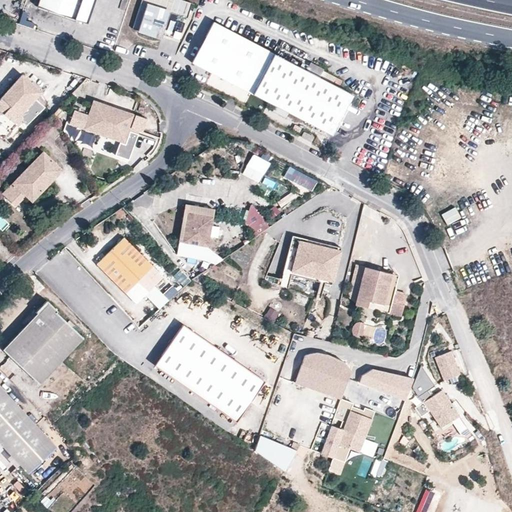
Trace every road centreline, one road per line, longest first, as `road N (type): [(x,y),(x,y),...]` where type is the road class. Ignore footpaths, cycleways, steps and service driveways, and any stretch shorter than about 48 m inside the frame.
road 1 (residential): [(511,446),(412,212),(189,103)]
road 2 (residential): [(189,103),(155,168),(66,225),(0,286)]
road 3 (residential): [(189,103),(0,34)]
road 4 (trunk): [(358,0),(511,39)]
